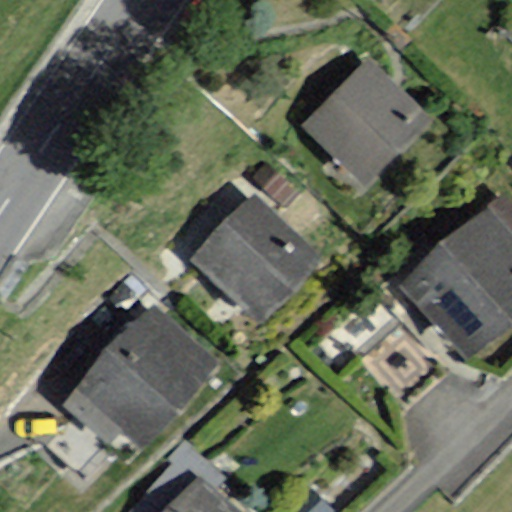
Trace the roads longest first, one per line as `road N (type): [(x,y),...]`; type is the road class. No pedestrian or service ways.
road 1 (secondary): [(140,0),(0,209)]
road 2 (residential): [(511,397),(392,511)]
